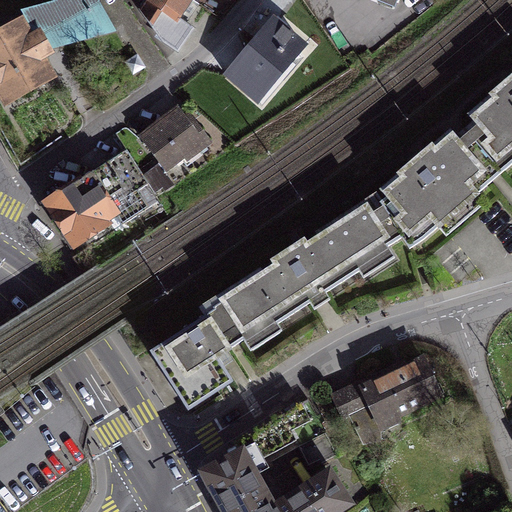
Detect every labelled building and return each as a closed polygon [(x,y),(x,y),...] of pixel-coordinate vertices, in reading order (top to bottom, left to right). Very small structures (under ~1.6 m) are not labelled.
[(173,32),(196,0),(148,0),(141,10),(173,32)] [(373,0),(395,8),(397,0),(373,0)] [(256,100),(304,40),(275,17),(227,78),(256,100)] [(19,19),(0,30),(0,91),(6,102),(36,85),(52,75),(19,19)] [(511,78),(510,80),(418,158),(377,193),(203,316),(148,353),(187,408),(232,382),(219,361),(245,342),(250,353),(283,332),(276,323),(309,302),(315,311),(331,300),(327,294),(360,271),(363,278),(395,257),(389,246),(402,238),(410,249),(511,165),(511,78)] [(160,121),(141,134),(166,171),(209,143),(184,105),(160,121)] [(90,173),(40,205),(72,256),(123,224),(90,173)] [(357,438),(437,403),(421,366),(341,402),(357,438)] [(243,452),(202,478),(223,511),(346,511),(354,507),(330,469),(276,503),(243,452)]
